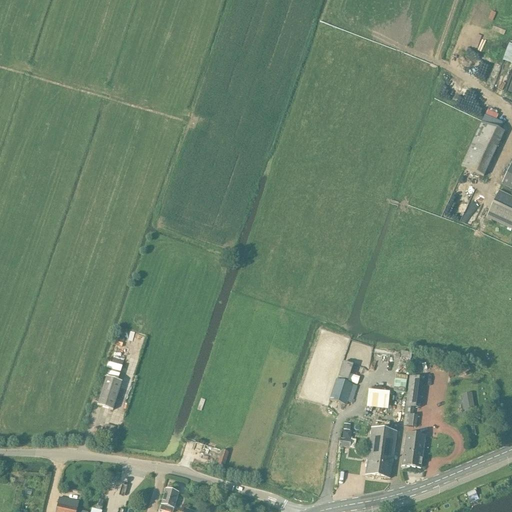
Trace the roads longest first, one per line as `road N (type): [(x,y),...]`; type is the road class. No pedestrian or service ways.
road 1 (tertiary): [(0,455),(167,469),(289,511)]
road 2 (track): [(196,124),(0,66)]
road 3 (secondary): [(319,511),(417,490),(511,449)]
road 4 (track): [(237,313),(179,473)]
